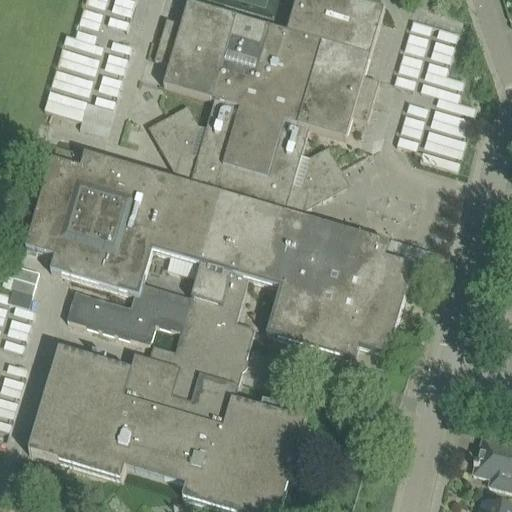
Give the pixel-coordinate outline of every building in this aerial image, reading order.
[(122,485),(127,470),(187,488),(183,502),(184,503),(215,511),(281,511),(307,427),(287,422),(235,406),(239,392),(256,334),(238,328),(250,285),(281,294),(268,340),(336,360),(356,365),(360,351),(389,359),(415,272),(386,263),(390,249),(303,223),(305,216),(332,201),(332,200),(340,173),(329,152),(309,163),(302,160),(310,133),(347,144),(353,122),(368,127),(380,86),(365,82),(385,13),(363,7),(365,0),(298,0),(288,36),(188,7),(182,29),(167,24),(155,64),(170,69),(164,90),(215,105),(207,133),(200,130),(189,111),(150,133),(175,178),(173,185),(86,160),(57,151),(52,166),(27,254),(56,262),(51,277),(135,301),(132,313),(76,297),(68,326),(151,350),(157,330),(182,337),(176,358),(154,352),(150,365),(135,361),(131,376),(60,355),(35,438),(29,457),(122,485)] [(67,37),(47,115),(84,124),(82,132),(110,139),(130,61),(110,56),(98,105),(91,104),(105,49),(101,48),(106,27),(130,33),(138,0),(88,0),(78,40),(67,37)] [(422,166),(461,176),(477,109),(461,105),(467,83),(450,78),(460,35),(413,23),(397,88),(420,94),(420,95),(438,100),(422,166)] [(131,59),(134,48),(114,44),(112,55),(131,59)] [(401,136),(420,143),(431,111),(411,105),(401,136)] [(390,249),(386,262),(431,275),(437,256),(392,243),(390,249)] [(17,270),(10,293),(14,294),(12,301),(10,307),(30,313),(41,277),(17,270)] [(7,382),(3,396),(21,400),(24,386),(7,382)] [(489,491),(508,496),(511,496),(511,449),(484,441),(476,468),(475,467),(474,471),(475,471),(473,479),(495,485),(494,491),(489,489),(489,491)]
